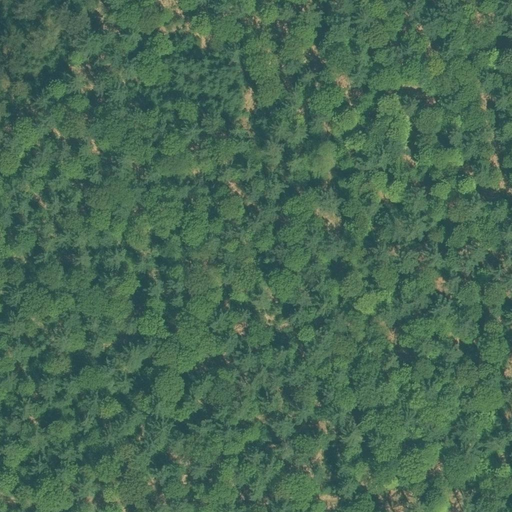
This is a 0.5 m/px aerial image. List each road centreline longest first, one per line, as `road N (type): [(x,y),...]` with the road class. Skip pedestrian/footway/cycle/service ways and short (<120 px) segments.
road 1 (track): [(0,505),(511,494)]
road 2 (track): [(373,497),(320,0)]
road 3 (track): [(0,154),(117,0)]
road 4 (track): [(330,92),(511,86)]
road 5 (track): [(347,252),(511,244)]
